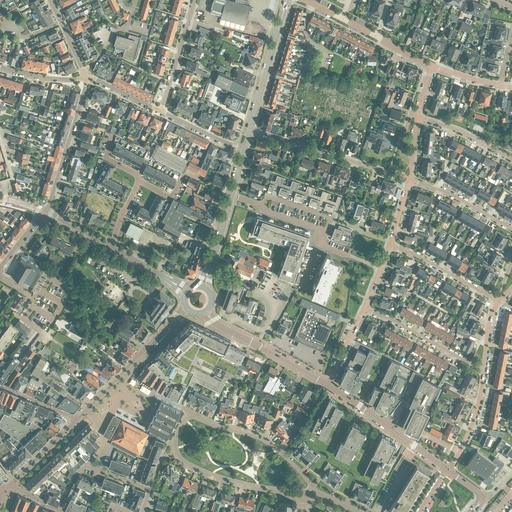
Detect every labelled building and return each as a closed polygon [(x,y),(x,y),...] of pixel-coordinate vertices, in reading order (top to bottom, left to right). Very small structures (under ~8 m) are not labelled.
[(251,6),(249,6),(235,2),(227,0),(213,0),(210,13),(221,16),(220,18),(220,21),(219,24),(244,30),(244,28),(245,25),(246,25),(251,6)] [(373,6),(382,9),(384,2),(377,0),(375,0),(374,4),(370,2),(370,5),(373,6)] [(454,0),(453,4),(458,6),(457,9),(461,11),(464,3),(461,2),(462,0),(454,0)] [(34,13),(43,8),(41,6),(45,4),(44,1),(40,3),(31,8),(34,13)] [(474,16),(479,4),(473,2),(471,6),(466,4),(463,12),(468,15),(469,14),(474,16)] [(67,8),(64,10),(67,15),(74,12),(72,9),(78,6),(77,3),(71,7),(68,8),(67,8)] [(114,11),(115,11),(119,9),(119,8),(116,3),(111,5),(114,11)] [(259,19),(270,23),(275,7),(263,4),(259,19)] [(487,8),(479,4),(474,16),(481,18),(480,20),(485,22),(485,24),(488,25),(491,11),(486,9),(487,8)] [(395,9),(391,8),(389,15),(397,18),(399,11),(402,11),(403,8),(396,5),(395,9)] [(380,16),(382,9),(373,6),(370,18),(377,20),(378,16),(380,16)] [(38,17),(48,12),(49,11),(48,9),(44,11),(43,8),(34,13),(37,18),(35,18),(37,21),(39,20),(39,19),(38,17)] [(152,17),(147,16),(148,11),(142,9),(140,17),(143,18),(143,22),(150,24),(152,17)] [(41,22),(51,17),(48,12),(38,17),(39,19),(41,22)] [(74,12),(67,15),(69,20),(76,16),(79,14),(78,12),(75,14),(74,12)] [(394,30),(397,18),(389,15),(386,22),(388,23),(387,28),(394,30)] [(73,28),(81,24),(80,23),(87,20),(86,16),(71,23),(73,28)] [(51,17),(41,22),(43,25),(42,26),(42,25),(39,26),(41,28),(53,22),(51,17)] [(170,24),(177,26),(178,20),(169,18),(168,20),(171,21),(170,24)] [(318,27),(321,20),(317,18),(313,26),(315,27),(316,25),(318,27)] [(299,25),(300,22),(293,20),(291,24),(298,26),(304,28),(304,26),(301,25),(301,26),(299,25)] [(495,32),(505,35),(507,28),(505,28),(506,24),(496,22),(496,21),(493,20),(492,23),(494,23),(493,28),(496,28),(495,32)] [(81,24),(73,28),(75,33),(81,30),(83,33),(87,31),(86,28),(92,26),(90,21),(84,24),(84,25),(81,26),(81,24)] [(327,31),(330,25),(325,22),(321,30),(323,31),(324,30),(327,31)] [(472,25),(463,22),(460,29),(469,32),(472,25)] [(336,36),(339,29),(335,27),(331,35),(333,36),(333,35),(336,36)] [(450,38),(453,31),(454,28),(451,27),(450,29),(449,28),(446,37),(450,38)] [(417,41),(422,30),(417,28),(414,31),(411,39),(417,41)] [(336,36),(333,40),(336,41),(337,39),(339,40),(340,38),(343,32),(339,29),(336,36)] [(58,34),(56,30),(48,34),(47,33),(42,35),(43,39),(49,36),(50,38),(58,34)] [(422,30),(417,41),(423,44),(428,33),(422,30)] [(77,41),(84,38),(83,36),(85,35),(86,34),(85,32),(81,34),(75,37),(77,41)] [(504,41),(505,35),(495,32),(494,37),(491,36),(490,41),(499,43),(499,40),(504,41)] [(50,38),(44,41),(42,42),(43,44),(48,42),(49,44),(52,42),(60,38),(58,34),(50,38)] [(140,39),(141,38),(129,34),(128,39),(125,38),(126,37),(119,35),(118,39),(116,38),(115,43),(116,44),(116,45),(125,48),(122,58),(134,61),(138,48),(139,48),(141,42),(140,41),(140,39)] [(201,43),(204,36),(200,35),(196,34),(193,42),(201,45),(201,43)] [(349,42),(352,36),(348,34),(344,42),(346,43),(347,41),(349,42)] [(173,37),(166,35),(164,35),(163,37),(166,38),(164,42),(171,45),(173,37)] [(250,46),(260,51),(263,44),(260,43),(261,39),(250,36),(249,40),(252,41),(250,46)] [(435,49),(440,38),(437,37),(436,40),(433,39),(429,46),(435,49)] [(352,46),(351,49),(350,52),(352,53),(356,46),(358,47),(361,41),(356,38),(353,44),(352,46)] [(440,38),(435,49),(441,51),(445,44),(441,42),(443,39),(440,38)] [(59,53),(67,50),(63,40),(55,44),(59,53)] [(81,49),(87,46),(86,45),(89,43),(90,42),(89,41),(85,42),(79,45),(81,49)] [(502,44),(499,43),(490,41),(489,41),(488,44),(490,44),(489,47),(492,47),(491,51),(501,54),(503,47),(501,47),(502,44)] [(367,51),(370,45),(365,43),(361,51),(363,52),(364,50),(367,51)] [(456,60),(460,51),(461,52),(464,44),(462,43),(459,49),(450,45),(446,55),(456,60)] [(258,56),(260,51),(250,46),(248,45),(247,49),(244,48),(243,51),(250,54),(251,53),(258,56)] [(195,58),(199,59),(201,52),(202,51),(192,47),(189,55),(196,57),(195,58)] [(161,54),(168,56),(169,50),(163,48),(161,54)] [(284,48),(283,53),(290,55),(290,56),(292,57),(292,55),(290,55),(291,50),(284,48)] [(84,58),(91,54),(90,53),(93,51),(94,50),(93,49),(89,50),(83,53),(84,57),(84,58)] [(464,51),(460,61),(469,65),(469,63),(472,64),(472,63),(475,65),(480,55),(466,49),(465,52),(464,51)] [(250,54),(243,51),(242,50),(241,54),(244,55),(243,60),(246,61),(245,65),(254,68),(257,59),(251,57),(252,54),(250,54)] [(500,60),(501,54),(491,51),(490,56),(487,55),(487,58),(486,60),(495,62),(495,59),(500,60)] [(71,59),(68,52),(65,54),(64,52),(59,55),(57,56),(58,59),(62,58),(64,62),(71,59)] [(371,54),(369,53),(368,55),(368,62),(376,62),(376,56),(372,56),(372,52),(371,54)] [(16,58),(18,54),(15,53),(14,57),(10,56),(8,62),(14,64),(16,58)] [(386,55),(385,54),(383,58),(381,57),(380,60),(382,61),(381,63),(385,65),(383,70),(387,73),(391,65),(388,63),(389,62),(389,61),(391,57),(389,56),(388,55),(386,55)] [(28,69),(30,59),(24,58),(22,67),(28,69)] [(35,70),(37,61),(30,59),(28,69),(35,70)] [(287,63),(288,61),(281,59),(280,63),(287,65),(286,67),(295,70),(296,67),(291,66),(291,64),(287,63)] [(96,71),(95,73),(100,75),(107,62),(101,60),(99,65),(96,64),(93,70),(96,71)] [(495,62),(486,60),(484,60),(483,62),(486,63),(485,65),(488,66),(487,70),(497,73),(498,66),(494,65),(495,62)] [(41,71),(43,62),(37,61),(35,70),(41,71)] [(68,74),(74,71),(76,71),(76,69),(73,61),(64,65),(60,67),(57,67),(57,73),(60,73),(60,72),(63,72),(64,71),(66,74),(68,73),(68,74)] [(193,72),(201,74),(207,76),(208,75),(202,73),(203,71),(198,69),(199,65),(195,64),(188,61),(185,67),(194,70),(193,72)] [(43,62),(41,71),(48,72),(49,63),(43,62)] [(105,78),(109,70),(105,68),(108,63),(107,62),(100,75),(105,78)] [(405,66),(405,64),(402,63),(400,70),(403,71),(404,69),(407,70),(405,74),(409,75),(408,78),(411,80),(412,80),(413,77),(414,77),(414,76),(415,73),(416,70),(408,67),(405,66)] [(162,74),(164,67),(158,65),(155,72),(160,73),(162,74)] [(394,75),(398,68),(393,65),(392,66),(389,72),(389,73),(391,74),(394,75)] [(233,79),(249,86),(253,75),(237,69),(233,78),(233,79)] [(284,74),(285,71),(278,69),(277,73),(284,75),(283,78),(286,79),(287,78),(292,80),(292,78),(287,76),(288,75),(284,74)] [(109,70),(105,78),(110,80),(114,72),(109,70)] [(182,78),(188,80),(190,81),(192,73),(186,71),(185,73),(183,73),(182,78)] [(233,79),(233,78),(220,72),(216,80),(212,77),(211,78),(209,83),(228,91),(229,88),(233,79)] [(117,86),(120,79),(115,76),(112,84),(117,86)] [(190,81),(188,80),(182,78),(180,84),(184,86),(184,87),(188,89),(190,81)] [(282,81),(282,80),(275,78),(274,82),(281,85),(280,88),(284,89),(284,88),(289,89),(290,87),(285,86),(285,84),(282,83),(282,81)] [(122,89),(125,81),(120,79),(117,86),(122,89)] [(246,96),(249,86),(233,79),(229,88),(246,96)] [(15,89),(17,82),(11,80),(9,87),(15,89)] [(437,86),(443,89),(445,83),(439,80),(439,81),(438,80),(437,84),(438,84),(437,86)] [(126,91),(130,83),(125,81),(122,89),(126,91)] [(17,82),(15,89),(14,92),(17,93),(18,90),(21,91),(23,84),(17,82)] [(131,93),(135,86),(130,83),(126,91),(131,93)] [(29,94),(30,92),(37,93),(38,86),(31,85),(30,88),(27,87),(26,94),(29,94)] [(37,93),(44,94),(43,98),(46,98),(48,90),(44,90),(45,87),(38,86),(37,93)] [(69,96),(78,99),(80,93),(71,90),(71,92),(69,91),(70,88),(63,86),(61,93),(69,96)] [(136,96),(139,88),(135,86),(131,93),(136,96)] [(435,92),(438,94),(441,95),(443,89),(437,86),(435,92)] [(461,94),(463,88),(455,86),(453,91),(452,96),(456,97),(457,92),(461,94)] [(397,92),(389,89),(386,88),(385,87),(379,103),(392,107),(395,97),(396,98),(397,95),(398,92),(397,92)] [(140,98),(144,90),(139,88),(136,96),(140,98)] [(279,90),(272,88),(271,93),(278,95),(286,98),(286,97),(282,96),(283,94),(279,93),(279,90)] [(93,93),(107,98),(109,94),(95,89),(94,90),(93,93)] [(397,95),(406,98),(408,92),(400,89),(398,92),(397,95)] [(145,100),(149,93),(144,90),(140,98),(145,100)] [(471,106),(473,99),(472,99),(474,92),(468,90),(465,98),(469,99),(467,104),(471,106)] [(488,105),(490,94),(481,91),(478,102),(488,105)] [(93,93),(91,100),(104,104),(105,104),(107,100),(109,101),(110,99),(107,98),(93,93)] [(149,93),(145,100),(150,103),(153,95),(149,93)] [(227,95),(224,101),(227,103),(226,106),(239,112),(245,98),(232,93),(230,96),(227,95)] [(403,104),(406,98),(397,95),(396,98),(395,101),(403,104)] [(508,111),(509,101),(506,100),(506,96),(498,95),(498,105),(504,106),(503,111),(508,111)] [(69,96),(67,101),(77,104),(78,99),(69,96)] [(180,111),(185,100),(184,103),(181,102),(182,99),(178,96),(175,103),(177,104),(175,109),(180,111)] [(270,98),(267,106),(275,108),(277,109),(278,107),(275,106),(277,100),(276,100),(270,98)] [(433,99),(432,102),(433,102),(432,105),(438,107),(442,108),(443,105),(439,104),(440,101),(436,99),(434,99),(433,99)] [(115,101),(112,106),(115,108),(117,109),(113,117),(115,118),(119,110),(123,102),(119,100),(117,102),(115,101)] [(185,113),(189,106),(186,104),(187,101),(185,100),(180,111),(185,113)] [(75,109),(77,104),(67,101),(66,104),(65,103),(64,106),(68,107),(75,109)] [(119,110),(115,118),(118,119),(120,115),(122,116),(124,112),(128,104),(123,102),(119,110)] [(189,106),(185,113),(190,116),(192,111),(195,113),(198,106),(193,104),(190,103),(189,106)] [(202,103),(196,115),(199,116),(197,120),(203,122),(207,113),(202,111),(205,105),(202,103)] [(108,117),(112,107),(107,105),(103,116),(108,117)] [(130,116),(134,108),(129,105),(125,113),(124,116),(129,119),(130,116)] [(436,113),(438,107),(432,105),(430,111),(436,113)] [(134,108),(130,116),(133,117),(126,130),(129,131),(135,118),(139,110),(134,108)] [(398,120),(401,112),(392,109),(389,108),(388,111),(391,112),(389,116),(398,120)] [(207,113),(203,122),(208,125),(210,121),(213,122),(218,111),(215,110),(212,115),(207,113)] [(57,112),(56,115),(63,117),(65,118),(72,120),(74,115),(64,112),(61,111),(60,113),(57,112)] [(264,118),(273,121),(274,116),(278,117),(279,115),(286,117),(287,114),(276,111),(275,115),(274,115),(275,114),(266,111),(264,118)] [(137,120),(135,124),(137,125),(135,129),(138,131),(142,122),(146,114),(141,112),(137,120)] [(99,124),(100,119),(97,118),(98,117),(88,113),(86,120),(96,123),(99,124)] [(374,116),(378,117),(377,118),(382,120),(381,122),(384,123),(385,121),(388,122),(389,118),(379,114),(375,113),(374,116)] [(135,137),(134,139),(136,140),(137,138),(138,138),(145,123),(147,124),(151,117),(146,114),(142,122),(138,131),(135,137)] [(296,138),(299,129),(295,127),(297,124),(294,123),(296,118),(294,118),(295,115),(291,114),(289,118),(291,118),(289,126),(291,126),(288,135),(296,138)] [(486,122),(488,117),(476,114),(474,119),(486,122)] [(228,115),(226,121),(230,122),(237,124),(239,118),(231,116),(228,115)] [(57,118),(56,121),(60,122),(61,122),(64,123),(70,125),(72,120),(65,118),(63,117),(62,120),(57,118)] [(154,127),(158,119),(153,117),(147,130),(149,131),(152,126),(154,127)] [(271,125),(273,121),(264,118),(261,128),(270,130),(272,131),(271,133),(277,135),(279,128),(271,125)] [(158,119),(154,127),(155,127),(153,130),(155,131),(154,133),(157,135),(159,130),(163,122),(158,119)] [(168,132),(173,123),(168,121),(165,128),(166,129),(164,135),(166,136),(168,132)] [(56,124),(56,126),(59,128),(62,128),(69,130),(69,129),(70,125),(64,123),(61,122),(60,122),(59,125),(56,124)] [(235,130),(237,124),(230,122),(228,128),(235,130)] [(173,134),(177,126),(173,123),(168,132),(173,134)] [(395,126),(384,123),(383,127),(382,128),(381,127),(380,130),(375,128),(374,131),(384,135),(386,130),(394,132),(395,126)] [(330,144),(332,135),(325,133),(324,132),(326,125),(322,124),(318,136),(324,138),(323,141),(330,144)] [(84,125),(82,131),(89,133),(89,134),(90,134),(94,135),(95,131),(97,131),(97,130),(98,130),(99,131),(101,132),(102,131),(105,132),(106,130),(102,128),(99,127),(98,127),(98,129),(92,127),(84,125)] [(219,135),(221,130),(216,128),(217,127),(214,125),(211,131),(219,135)] [(173,134),(172,135),(177,137),(178,135),(182,128),(177,126),(173,134)] [(302,130),(299,129),(296,138),(303,140),(306,132),(308,132),(310,127),(305,126),(305,128),(303,128),(302,130)] [(118,127),(115,134),(120,137),(124,129),(118,127)] [(59,130),(58,133),(60,134),(67,136),(69,130),(62,128),(59,128),(59,130)] [(182,141),(187,131),(182,128),(178,135),(179,135),(178,137),(181,139),(180,140),(182,141)] [(232,139),(235,132),(228,129),(226,132),(224,132),(222,136),(232,139)] [(348,145),(352,131),(347,130),(344,139),(339,137),(336,146),(344,148),(345,144),(348,145)] [(50,131),(48,136),(55,138),(59,139),(65,141),(67,136),(60,134),(58,133),(53,132),(50,131)] [(188,140),(192,133),(187,131),(182,141),(187,143),(188,140)] [(426,131),(425,138),(433,139),(440,140),(439,143),(443,144),(443,137),(440,136),(440,137),(434,136),(434,132),(433,132),(430,132),(426,131)] [(80,136),(80,138),(83,139),(83,140),(87,141),(87,142),(90,143),(91,140),(93,136),(89,135),(81,133),(81,134),(80,136)] [(54,144),(55,138),(43,134),(41,140),(44,141),(54,144)] [(196,135),(193,142),(199,145),(200,142),(199,142),(201,137),(196,135)] [(209,141),(201,137),(199,142),(200,142),(199,145),(206,148),(209,141)] [(55,138),(54,144),(57,145),(64,147),(65,141),(59,139),(55,138)] [(384,154),(386,149),(384,149),(386,142),(377,139),(374,147),(375,148),(374,151),(382,154),(382,153),(384,154)] [(270,147),(271,143),(266,142),(258,140),(255,147),(264,150),(265,145),(270,147)] [(455,149),(458,142),(453,140),(449,146),(455,149)] [(44,141),(43,143),(49,145),(48,148),(55,150),(62,152),(64,147),(57,145),(54,144),(44,141)] [(97,153),(99,148),(82,142),(80,148),(97,153)] [(114,147),(112,152),(116,155),(121,146),(122,145),(117,142),(116,144),(115,144),(114,147)] [(356,152),(358,144),(355,143),(352,142),(349,150),(356,152)] [(460,152),(464,145),(458,142),(455,149),(460,152)] [(15,152),(18,144),(14,143),(13,146),(8,144),(7,148),(15,152)] [(184,158),(180,156),(157,144),(152,152),(151,154),(150,156),(184,174),(187,167),(204,176),(207,170),(201,167),(191,162),(184,158)] [(203,163),(201,167),(207,170),(209,165),(210,162),(211,159),(213,155),(214,154),(216,151),(218,147),(211,144),(208,151),(207,151),(203,163)] [(434,146),(432,146),(424,145),(423,157),(440,159),(440,154),(433,153),(434,146)] [(466,155),(469,148),(464,145),(460,152),(466,155)] [(121,146),(116,155),(121,157),(126,149),(126,148),(121,146)] [(62,152),(55,150),(48,148),(47,151),(50,152),(50,154),(60,158),(62,152)] [(466,155),(465,158),(466,158),(467,159),(468,156),(471,158),(475,151),(469,148),(466,155)] [(88,156),(89,153),(85,152),(77,149),(75,155),(83,157),(84,155),(88,156)] [(126,149),(121,157),(126,159),(130,151),(126,149)] [(214,154),(213,155),(225,160),(228,152),(220,149),(219,152),(216,151),(214,154)] [(130,151),(126,159),(130,161),(135,153),(130,151)] [(264,152),(264,154),(254,151),(252,160),(256,161),(256,162),(261,164),(263,156),(278,160),(279,158),(279,156),(264,152)] [(475,151),(471,158),(478,161),(481,154),(475,151)] [(60,158),(50,154),(44,152),(43,155),(49,157),(48,159),(59,163),(60,158)] [(135,153),(130,161),(135,164),(139,156),(135,153)] [(139,156),(135,164),(140,166),(140,165),(142,162),(144,158),(139,156)] [(72,162),(84,166),(85,166),(86,163),(81,162),(82,159),(74,157),(72,162)] [(193,157),(191,162),(201,167),(203,163),(199,161),(200,160),(198,159),(193,157)] [(488,165),(491,160),(486,157),(483,163),(485,164),(484,167),(485,167),(483,171),(484,171),(482,175),(478,173),(477,174),(482,177),(485,172),(488,165)] [(300,166),(311,169),(310,171),(309,171),(308,173),(309,174),(308,180),(311,181),(315,165),(313,165),(314,161),(303,158),(300,166)] [(434,162),(444,163),(445,160),(430,158),(430,161),(423,160),(422,167),(431,168),(432,164),(433,164),(434,162)] [(57,168),(59,163),(48,159),(46,165),(57,168)] [(213,163),(214,161),(211,159),(210,162),(209,165),(218,169),(218,171),(227,176),(229,171),(220,167),(220,166),(213,163)] [(488,165),(485,172),(487,173),(488,169),(489,169),(490,167),(492,168),(493,168),(495,166),(496,163),(491,160),(488,165)] [(220,166),(220,167),(229,171),(231,165),(222,161),(221,163),(220,166)] [(326,173),(327,173),(328,172),(330,164),(319,161),(317,169),(324,171),(322,176),(325,177),(326,173)] [(142,166),(139,171),(144,174),(145,173),(149,165),(144,162),(144,163),(142,162),(140,165),(142,166)] [(106,163),(103,168),(112,172),(114,167),(106,163)] [(55,173),(57,168),(46,165),(45,170),(55,173)] [(149,165),(145,173),(148,175),(153,167),(149,165)] [(501,165),(497,173),(500,175),(497,179),(499,180),(501,177),(503,174),(506,168),(501,165)] [(339,183),(341,177),(344,168),(340,167),(337,166),(336,166),(335,170),(334,175),(337,176),(336,182),(339,183)] [(71,167),(69,172),(78,175),(81,176),(83,177),(83,174),(82,173),(78,172),(79,170),(71,167)] [(101,167),(99,171),(101,172),(109,176),(109,177),(112,172),(103,168),(101,167)] [(153,167),(148,175),(152,178),(153,177),(157,169),(153,167)] [(422,167),(422,174),(426,175),(426,176),(434,177),(434,173),(433,173),(433,172),(431,172),(431,168),(422,167)] [(350,170),(346,169),(344,168),(341,177),(339,183),(342,184),(344,178),(347,179),(350,170)] [(501,177),(504,179),(503,182),(502,183),(504,184),(505,183),(511,171),(506,168),(503,174),(501,177)] [(38,169),(37,171),(48,174),(47,177),(54,179),(55,173),(45,170),(44,171),(38,169)] [(157,169),(153,177),(157,179),(161,171),(157,169)] [(251,171),(249,178),(261,182),(263,176),(269,178),(271,173),(272,173),(273,171),(272,170),(265,169),(264,173),(257,172),(257,173),(251,171)] [(161,171),(157,179),(161,181),(165,173),(161,171)] [(69,172),(67,178),(70,178),(69,181),(75,183),(76,180),(77,178),(80,179),(81,176),(78,175),(69,172)] [(99,177),(95,178),(97,182),(108,178),(109,176),(101,172),(99,177)] [(357,172),(355,178),(352,177),(349,185),(356,187),(357,184),(364,186),(365,179),(363,179),(364,174),(360,173),(357,172)] [(165,173),(161,181),(164,183),(168,176),(169,175),(165,173)] [(449,183),(452,177),(447,173),(443,179),(449,183)] [(54,179),(47,177),(37,174),(36,177),(46,180),(45,183),(52,185),(54,179)] [(221,186),(224,178),(215,175),(212,182),(221,186)] [(164,183),(164,184),(168,186),(173,178),(168,176),(164,183)] [(271,181),(268,190),(273,191),(273,188),(276,189),(281,177),(277,176),(275,182),(271,181)] [(173,178),(168,186),(172,188),(177,179),(173,177),(173,178)] [(281,177),(276,189),(279,190),(278,193),(283,195),(286,186),(282,184),(284,178),(281,177)] [(455,186),(458,180),(452,177),(449,183),(455,186)] [(108,178),(97,182),(98,186),(102,184),(106,186),(109,179),(108,178)] [(106,186),(105,188),(110,190),(110,189),(114,181),(110,179),(109,179),(106,186)] [(194,180),(190,186),(197,190),(197,189),(200,184),(194,180)] [(386,196),(387,191),(390,182),(387,181),(384,180),(383,180),(382,184),(378,183),(376,188),(380,189),(384,190),(384,192),(383,195),(382,199),(384,200),(386,196)] [(460,189),(463,183),(458,180),(455,186),(460,189)] [(114,181),(110,189),(115,192),(119,184),(114,181)] [(247,186),(245,192),(257,196),(259,190),(262,191),(264,186),(252,181),(251,185),(251,187),(247,186)] [(286,186),(283,195),(288,196),(289,194),(291,195),(296,182),(293,181),(290,187),(286,186)] [(469,186),(466,192),(471,195),(474,189),(478,182),(476,181),(472,188),(469,186)] [(296,182),(291,195),(294,195),(293,198),(298,200),(301,191),(297,190),(299,183),(296,182)] [(385,198),(384,200),(388,201),(390,194),(393,195),(394,193),(396,184),(393,183),(390,182),(387,191),(386,196),(385,198)] [(466,192),(469,186),(463,183),(460,189),(466,192)] [(119,184),(115,192),(119,194),(123,186),(119,184)] [(148,198),(153,189),(140,184),(136,193),(148,198)] [(369,185),(367,191),(373,193),(375,186),(369,185)] [(75,195),(77,189),(74,188),(65,186),(63,191),(75,195)] [(119,194),(124,197),(124,196),(125,196),(126,194),(126,193),(128,188),(124,186),(123,186),(119,194)] [(301,191),(298,200),(303,202),(304,199),(307,200),(311,187),(308,186),(306,192),(301,191)] [(50,190),(44,187),(42,187),(41,190),(43,190),(42,194),(49,196),(50,190)] [(311,187),(307,200),(309,201),(309,203),(313,205),(317,196),(312,195),(315,188),(311,187)] [(209,188),(207,193),(208,194),(210,194),(216,197),(218,191),(212,189),(209,188)] [(482,198),(485,192),(480,189),(476,195),(482,198)] [(317,196),(313,205),(318,207),(319,204),(322,205),(326,192),(323,191),(321,198),(317,196)] [(205,192),(203,197),(208,199),(215,201),(216,197),(210,194),(208,194),(207,193),(205,192)] [(326,192),(322,205),(325,206),(324,209),(328,210),(332,201),(327,200),(330,193),(326,192)] [(487,201),(491,195),(485,192),(482,198),(487,201)] [(423,202),(425,195),(418,193),(417,196),(413,195),(411,201),(415,202),(415,200),(419,201),(417,208),(414,207),(413,209),(419,212),(422,202),(423,202)] [(157,195),(154,200),(163,204),(165,199),(157,195)] [(425,195),(423,202),(430,205),(432,197),(425,195)] [(491,195),(487,201),(493,204),(496,198),(491,195)] [(332,201),(328,210),(333,212),(334,209),(337,210),(341,197),(338,196),(336,203),(332,201)] [(195,197),(190,208),(194,209),(203,214),(205,209),(215,214),(217,206),(208,202),(195,197)] [(74,204),(71,203),(72,202),(65,199),(61,208),(67,211),(70,205),(73,206),(72,207),(77,209),(80,202),(76,200),(74,204)] [(169,208),(169,209),(171,210),(183,216),(185,213),(190,216),(194,209),(190,208),(179,202),(176,200),(175,200),(174,199),(172,202),(169,208)] [(163,204),(154,200),(152,204),(160,209),(163,204)] [(351,200),(349,206),(352,207),(352,208),(353,208),(354,208),(356,209),(353,217),(365,220),(369,208),(364,207),(364,205),(351,200)] [(442,209),(445,203),(440,200),(436,206),(442,209)] [(451,206),(445,203),(442,209),(448,212),(451,206)] [(501,212),(505,206),(499,203),(495,209),(501,212)] [(135,209),(133,212),(134,212),(134,213),(138,215),(139,215),(143,207),(138,204),(136,209),(135,209)] [(152,204),(150,209),(157,213),(158,213),(160,209),(152,204)] [(451,206),(448,212),(454,215),(457,209),(451,206)] [(507,216),(510,209),(505,206),(501,212),(507,216)] [(147,209),(143,207),(139,215),(143,218),(143,217),(147,210),(147,209)] [(150,209),(149,211),(153,222),(156,221),(155,217),(157,213),(150,209)] [(169,209),(162,221),(165,223),(166,221),(177,227),(183,216),(171,210),(169,209)] [(213,219),(203,214),(194,209),(190,216),(202,221),(209,225),(212,225),(213,219)] [(214,219),(215,214),(205,209),(203,214),(213,219),(214,219)] [(103,227),(105,221),(96,217),(98,214),(89,210),(85,219),(94,223),(103,227)] [(147,210),(143,217),(147,219),(149,223),(153,222),(149,211),(147,210)] [(410,218),(416,220),(419,221),(421,215),(412,212),(410,218)] [(464,222),(468,215),(462,212),(458,219),(464,222)] [(25,228),(18,222),(16,221),(18,219),(11,213),(7,218),(9,220),(14,224),(15,225),(23,231),(25,228)] [(469,225),(473,218),(468,215),(464,222),(469,225)] [(258,216),(252,232),(289,245),(279,276),(293,281),(294,281),(306,244),(309,235),(309,234),(258,216)] [(377,229),(379,222),(373,221),(374,218),(371,217),(370,221),(372,222),(370,227),(377,229)] [(18,222),(25,228),(28,225),(27,224),(30,221),(26,218),(23,221),(20,219),(18,222)] [(410,218),(409,224),(415,225),(422,228),(426,229),(427,227),(419,224),(420,221),(419,221),(416,220),(410,218)] [(475,228),(478,221),(473,218),(469,225),(475,228)] [(165,223),(162,229),(179,238),(182,232),(177,229),(178,227),(177,227),(166,221),(165,223)] [(478,221),(475,228),(481,231),(484,224),(478,221)] [(193,222),(191,229),(192,229),(196,231),(197,231),(207,235),(208,233),(209,230),(208,229),(201,227),(201,225),(193,222)] [(379,222),(377,229),(383,231),(385,224),(379,222)] [(138,240),(144,229),(130,223),(125,233),(138,240)] [(20,235),(23,231),(15,225),(13,227),(15,229),(14,231),(20,235)] [(334,228),(333,232),(343,235),(344,231),(350,233),(351,230),(339,226),(338,229),(334,228)] [(487,226),(484,232),(489,235),(492,228),(487,226)] [(20,235),(14,231),(11,228),(7,233),(8,234),(16,240),(20,235)] [(205,240),(207,235),(197,231),(195,236),(205,240)] [(497,233),(494,238),(505,244),(508,239),(505,237),(506,236),(496,231),(495,232),(497,233)] [(333,232),(332,236),(335,237),(334,241),(346,245),(348,242),(341,239),(343,235),(333,232)] [(13,244),(16,240),(8,234),(7,236),(9,237),(7,240),(13,244)] [(63,241),(64,240),(54,235),(51,241),(48,239),(45,240),(43,243),(38,239),(36,242),(31,248),(38,254),(46,245),(49,244),(59,249),(58,250),(69,255),(68,256),(71,258),(73,254),(70,253),(73,246),(70,245),(63,241)] [(405,235),(403,241),(411,243),(412,240),(416,241),(416,238),(414,237),(413,237),(405,235)] [(13,244),(7,240),(4,238),(1,242),(9,249),(13,244)] [(502,249),(505,244),(494,238),(491,243),(484,240),(480,238),(479,241),(483,243),(492,248),(493,249),(496,245),(495,247),(499,249),(499,247),(502,249)] [(479,250),(483,243),(479,241),(475,248),(479,250)] [(0,248),(6,253),(9,249),(1,242),(0,243),(0,244),(2,246),(0,248)] [(201,256),(204,246),(191,242),(189,247),(194,248),(193,253),(201,256)] [(432,253),(436,246),(430,243),(426,250),(432,253)] [(437,256),(441,249),(436,246),(432,253),(437,256)] [(441,249),(437,256),(443,259),(447,253),(444,251),(446,248),(443,246),(441,249)] [(232,257),(228,267),(250,277),(254,268),(253,268),(254,265),(266,269),(269,262),(260,258),(259,260),(258,259),(257,259),(248,255),(248,253),(241,249),(239,254),(238,256),(240,257),(239,260),(232,257)] [(453,251),(447,262),(452,265),(456,258),(458,254),(453,251)] [(487,252),(486,254),(498,261),(501,256),(492,251),(491,254),(487,252)] [(327,254),(325,258),(323,263),(312,288),(314,289),(311,296),(325,302),(341,264),(329,258),(330,256),(327,254)] [(486,254),(485,256),(487,257),(485,261),(495,266),(497,263),(496,263),(498,261),(486,254)] [(199,270),(202,258),(192,255),(189,267),(199,270)] [(45,265),(33,258),(32,261),(31,261),(31,260),(28,258),(25,264),(20,262),(12,276),(24,283),(25,283),(32,287),(45,265)] [(458,268),(462,261),(456,258),(452,265),(458,268)] [(397,259),(395,264),(400,267),(399,270),(401,270),(405,272),(410,274),(412,275),(414,271),(411,270),(412,268),(403,265),(404,261),(397,259)] [(465,270),(467,271),(469,266),(467,265),(467,264),(462,261),(458,268),(464,271),(465,270)] [(184,264),(183,267),(187,269),(185,275),(194,277),(196,270),(187,268),(187,267),(188,265),(184,264)] [(419,268),(415,274),(421,278),(425,271),(419,268)] [(486,269),(483,274),(484,274),(491,279),(494,273),(492,273),(493,271),(489,269),(488,270),(487,269),(486,269)] [(396,279),(403,281),(404,279),(398,276),(399,273),(393,270),(390,276),(396,279)] [(425,271),(421,278),(427,281),(430,274),(425,271)] [(479,272),(477,276),(480,277),(479,279),(478,280),(486,284),(486,283),(487,283),(488,284),(491,279),(484,274),(483,274),(480,272),(479,272)] [(427,281),(425,283),(429,286),(429,287),(430,288),(432,284),(436,277),(430,274),(427,281)] [(402,284),(403,281),(396,279),(390,276),(388,282),(394,284),(395,281),(402,284)] [(432,284),(430,288),(431,288),(432,287),(433,288),(436,289),(438,287),(442,280),(436,277),(432,284)] [(151,294),(157,284),(146,278),(141,288),(151,294)] [(222,307),(226,308),(225,309),(226,309),(226,308),(226,309),(227,309),(231,310),(231,311),(231,310),(231,311),(232,311),(233,311),(234,311),(235,311),(236,311),(237,311),(238,311),(239,311),(240,311),(239,314),(243,315),(242,317),(247,319),(247,320),(248,321),(249,321),(250,321),(250,320),(255,322),(256,320),(260,321),(259,323),(264,325),(266,318),(262,317),(264,311),(264,310),(260,309),(261,305),(258,303),(257,303),(258,301),(253,299),(249,298),(249,300),(244,299),(244,300),(240,299),(245,286),(231,281),(230,284),(229,283),(228,284),(228,285),(228,286),(228,287),(228,288),(228,289),(228,290),(228,291),(228,292),(226,297),(222,307)] [(447,292),(451,285),(445,282),(441,289),(447,292)] [(453,296),(456,289),(451,285),(447,292),(453,296)] [(386,287),(384,293),(390,295),(391,292),(394,294),(397,295),(398,292),(403,294),(404,291),(401,290),(397,288),(395,291),(392,290),(391,289),(386,287)] [(458,299),(462,292),(456,289),(453,296),(458,299)] [(156,326),(174,301),(160,291),(156,296),(158,297),(156,300),(159,302),(156,306),(153,304),(152,306),(154,307),(151,312),(149,310),(147,312),(146,311),(143,315),(137,310),(135,309),(130,314),(133,316),(139,321),(142,316),(156,326)] [(6,303),(11,296),(7,292),(2,299),(6,303)] [(462,292),(458,299),(464,302),(466,303),(467,302),(470,296),(468,295),(462,292)] [(19,314),(23,309),(20,307),(25,300),(17,295),(11,305),(17,309),(15,312),(19,314)] [(470,296),(467,302),(470,304),(470,303),(474,305),(476,307),(482,310),(485,304),(479,301),(479,302),(478,301),(476,304),(471,301),(473,298),(470,296)] [(307,308),(294,339),(299,341),(302,342),(301,344),(307,347),(308,345),(312,347),(316,348),(322,351),(335,320),(336,319),(336,318),(337,316),(338,314),(335,312),(306,300),(303,298),(300,304),(303,306),(304,306),(307,308)] [(381,299),(379,305),(386,308),(390,309),(392,303),(390,302),(389,302),(381,299)] [(391,299),(390,302),(392,303),(395,304),(394,306),(398,308),(400,303),(397,302),(391,299)] [(474,305),(470,313),(476,316),(477,314),(479,315),(482,310),(476,307),(474,305)] [(404,316),(408,310),(402,307),(399,313),(404,316)] [(410,319),(413,313),(408,310),(404,316),(410,319)] [(413,313),(410,319),(415,322),(420,313),(418,312),(416,315),(413,313)] [(420,313),(415,322),(420,325),(423,319),(421,317),(422,315),(422,314),(420,313)] [(468,320),(466,323),(471,325),(477,328),(479,322),(474,320),(475,317),(470,315),(468,320)] [(24,339),(27,335),(32,329),(20,320),(15,326),(21,331),(19,335),(24,339)] [(289,331),(292,324),(285,320),(283,324),(280,323),(277,331),(284,334),(286,329),(289,331)] [(429,330),(433,324),(427,321),(424,327),(429,330)] [(367,328),(374,331),(377,325),(372,322),(372,324),(370,322),(367,328)] [(381,334),(386,323),(383,322),(378,333),(381,334)] [(466,323),(463,331),(463,332),(467,334),(468,331),(474,334),(477,328),(471,325),(466,323)] [(0,348),(4,352),(19,331),(10,324),(0,337),(0,348)] [(135,328),(132,332),(134,333),(139,337),(144,341),(151,332),(146,328),(141,324),(140,326),(138,325),(137,327),(135,328)] [(435,333),(438,327),(433,324),(429,330),(435,333)] [(132,332),(121,325),(118,331),(114,328),(112,331),(129,341),(134,333),(132,332)] [(155,358),(138,375),(177,402),(179,404),(180,404),(189,386),(191,386),(193,388),(195,383),(220,395),(228,378),(232,380),(245,355),(244,355),(227,347),(229,343),(203,330),(203,332),(190,325),(188,328),(187,327),(175,339),(176,339),(169,347),(168,346),(155,358)] [(75,326),(72,332),(82,338),(84,333),(85,332),(75,326)] [(440,336),(443,330),(438,327),(435,333),(440,336)] [(371,338),(374,331),(367,328),(364,333),(367,335),(366,336),(371,338)] [(388,337),(391,331),(386,328),(383,334),(388,337)] [(445,339),(448,333),(443,330),(440,336),(445,339)] [(394,340),(397,334),(391,331),(388,337),(394,340)] [(448,333),(445,339),(450,342),(454,336),(451,335),(452,332),(450,331),(448,333)] [(399,343),(402,337),(397,334),(394,340),(399,343)] [(404,346),(407,340),(402,337),(399,343),(404,346)] [(463,343),(472,347),(474,342),(469,339),(467,342),(464,341),(463,343)] [(404,346),(403,348),(405,350),(407,347),(410,349),(413,342),(407,340),(404,346)] [(458,340),(457,343),(463,346),(461,349),(464,350),(462,353),(466,355),(467,351),(469,353),(469,352),(471,353),(472,350),(471,349),(472,347),(463,343),(458,340)] [(127,343),(125,341),(123,345),(125,346),(124,348),(117,343),(115,346),(122,351),(131,356),(136,348),(127,342),(127,343)] [(413,351),(412,353),(415,355),(417,356),(419,354),(422,348),(417,345),(413,351)] [(53,357),(55,353),(45,346),(42,350),(53,357)] [(108,349),(106,353),(116,359),(124,364),(129,356),(120,351),(117,349),(116,350),(110,346),(108,349)] [(36,352),(29,347),(11,373),(4,384),(11,387),(19,376),(30,361),(36,352)] [(424,356),(427,351),(422,348),(419,354),(424,356)] [(350,361),(340,382),(351,388),(350,389),(356,392),(362,380),(362,379),(359,378),(360,375),(365,378),(376,354),(369,350),(367,354),(366,354),(357,350),(352,361),(350,361)] [(427,358),(423,366),(425,367),(426,365),(428,362),(429,359),(432,354),(427,351),(424,356),(427,358)] [(434,362),(438,356),(432,354),(429,359),(434,362)] [(85,355),(84,357),(86,359),(94,363),(95,361),(88,357),(85,355)] [(5,365),(0,372),(0,382),(4,384),(11,373),(19,362),(16,359),(11,356),(5,365)] [(438,364),(433,373),(435,374),(436,371),(438,368),(440,365),(443,359),(438,356),(434,362),(438,364)] [(105,367),(115,373),(118,369),(120,369),(121,368),(121,366),(110,359),(107,357),(103,362),(107,364),(106,365),(101,361),(99,363),(102,365),(105,367)] [(33,396),(43,380),(46,375),(47,375),(40,371),(46,362),(41,358),(32,372),(40,377),(38,380),(31,377),(23,392),(33,396)] [(107,381),(110,377),(98,369),(82,359),(79,363),(99,376),(107,381)] [(246,362),(242,369),(243,370),(249,373),(251,369),(254,362),(248,359),(246,362)] [(440,365),(438,368),(440,369),(442,367),(445,368),(448,362),(443,359),(440,365)] [(75,368),(77,364),(70,360),(68,364),(75,368)] [(237,370),(236,373),(240,375),(243,370),(242,369),(246,362),(243,360),(238,370),(237,370)] [(30,376),(32,372),(36,366),(30,361),(19,376),(11,387),(22,391),(28,380),(30,376)] [(375,386),(368,400),(377,405),(376,408),(384,412),(394,392),(391,391),(392,388),(398,391),(405,377),(406,378),(410,370),(391,361),(379,386),(378,388),(375,386)] [(257,372),(260,365),(254,362),(251,369),(257,372)] [(65,384),(71,376),(63,371),(53,365),(51,369),(61,376),(59,378),(63,381),(62,381),(64,382),(63,383),(65,384)] [(100,367),(98,369),(110,377),(113,373),(114,373),(115,373),(105,367),(102,365),(101,367),(100,367)] [(275,382),(277,378),(274,376),(277,371),(270,367),(266,374),(270,376),(269,378),(269,379),(275,382)] [(407,427),(406,429),(417,435),(427,414),(425,413),(437,386),(412,371),(398,401),(411,407),(403,425),(407,427)] [(96,384),(100,380),(88,372),(84,378),(83,377),(80,381),(92,389),(96,392),(101,387),(96,384)] [(43,380),(33,396),(42,401),(47,393),(47,392),(52,386),(65,395),(68,391),(58,385),(61,381),(50,374),(49,375),(48,374),(47,376),(46,375),(43,380)] [(465,379),(472,383),(475,378),(468,374),(465,379)] [(71,376),(65,384),(72,389),(70,393),(70,394),(72,395),(74,395),(76,391),(78,392),(79,391),(85,396),(91,389),(83,384),(71,376)] [(294,382),(290,379),(290,378),(287,376),(285,380),(283,379),(283,378),(279,376),(275,384),(274,385),(278,387),(281,383),(285,386),(286,385),(288,386),(287,389),(293,392),(296,387),(293,385),(294,382)] [(462,378),(459,383),(469,389),(472,383),(465,379),(462,378)] [(138,392),(140,390),(130,381),(129,383),(138,392)] [(275,384),(269,381),(264,390),(270,392),(272,389),(274,385),(275,384)] [(459,383),(458,386),(461,387),(459,390),(467,394),(469,389),(459,383)] [(47,393),(42,401),(54,406),(61,398),(64,394),(52,386),(47,392),(47,393)] [(304,403),(312,391),(303,386),(298,395),(303,399),(301,401),(304,403)] [(458,398),(460,395),(447,389),(444,393),(452,397),(453,396),(458,398)] [(1,413),(5,403),(7,404),(6,404),(7,404),(11,393),(6,391),(3,390),(0,398),(0,404),(1,405),(0,408),(0,415),(2,417),(3,414),(1,413)] [(76,391),(74,395),(81,400),(85,396),(79,391),(78,392),(76,391)] [(189,392),(186,400),(214,412),(217,405),(213,403),(214,400),(195,391),(194,394),(189,392)] [(505,398),(502,397),(502,393),(495,392),(494,398),(501,399),(505,400),(505,398)] [(7,404),(6,404),(4,413),(9,416),(10,415),(12,409),(18,396),(11,393),(7,404)] [(66,394),(65,396),(55,406),(67,410),(72,412),(76,411),(78,409),(79,408),(81,406),(81,405),(66,394)] [(15,409),(14,410),(12,409),(10,415),(17,418),(20,411),(21,409),(22,409),(26,401),(20,398),(15,409)] [(221,403),(219,413),(219,414),(223,415),(223,414),(226,415),(229,402),(230,399),(226,398),(225,404),(221,403)] [(229,402),(226,415),(229,416),(229,417),(233,418),(233,417),(234,417),(235,410),(232,409),(234,400),(230,399),(229,402)] [(320,411),(307,439),(366,468),(364,472),(371,476),(370,478),(377,482),(380,475),(386,478),(401,445),(394,440),(392,444),(389,443),(390,441),(388,440),(389,438),(382,434),(380,439),(358,429),(359,427),(352,424),(351,426),(339,417),(343,408),(335,405),(336,403),(329,399),(323,412),(320,411)] [(457,405),(465,408),(468,403),(460,399),(457,405)] [(26,417),(33,403),(26,400),(26,401),(22,409),(21,412),(24,413),(23,415),(26,417)] [(160,402),(146,428),(155,432),(158,434),(166,438),(179,412),(160,402)] [(240,411),(238,418),(239,418),(239,419),(245,420),(247,412),(248,408),(248,407),(249,404),(244,403),(243,411),(240,411)] [(34,404),(29,413),(26,419),(27,420),(25,423),(29,425),(30,426),(32,422),(36,415),(39,406),(34,404)] [(247,412),(245,420),(251,422),(252,421),(253,421),(255,414),(254,414),(255,412),(257,412),(259,407),(253,405),(252,408),(248,407),(248,408),(247,412)] [(462,414),(465,408),(457,405),(455,410),(462,414)] [(52,419),(58,413),(39,406),(36,415),(43,420),(45,416),(52,419)] [(308,412),(297,406),(295,411),(305,417),(308,412)] [(258,421),(257,424),(259,424),(263,426),(267,414),(268,412),(262,410),(263,408),(259,407),(257,412),(260,413),(257,421),(258,421)] [(267,414),(263,426),(269,428),(270,426),(271,426),(272,424),(274,418),(275,417),(277,418),(280,410),(275,408),(272,416),(267,414)] [(450,408),(449,411),(453,413),(452,416),(459,420),(462,414),(455,410),(452,409),(450,408)] [(61,415),(58,413),(52,420),(60,427),(67,421),(67,420),(61,415)] [(48,440),(52,436),(44,430),(40,427),(32,422),(30,426),(4,414),(0,421),(0,426),(25,445),(33,454),(38,449),(48,439),(48,440)] [(114,416),(104,435),(113,439),(110,444),(136,457),(138,452),(139,453),(148,434),(114,416)] [(447,429),(453,432),(455,427),(454,426),(454,425),(450,423),(452,420),(449,418),(444,416),(442,421),(446,423),(444,428),(447,429)] [(60,428),(54,422),(51,421),(48,426),(56,432),(60,428)] [(274,429),(273,430),(275,433),(276,433),(277,432),(279,435),(284,429),(287,426),(288,425),(285,422),(283,424),(281,422),(279,424),(273,429),(274,429)] [(89,424),(80,432),(97,450),(101,446),(95,441),(98,438),(96,436),(98,434),(89,424)] [(56,432),(48,426),(44,430),(52,436),(56,432)] [(287,426),(279,435),(281,437),(280,438),(283,441),(284,440),(289,435),(291,432),(291,430),(287,426)] [(429,431),(429,432),(436,435),(440,437),(442,434),(442,433),(431,428),(429,431)] [(4,429),(0,432),(0,435),(2,438),(5,436),(6,437),(6,436),(9,433),(4,429)] [(443,435),(442,435),(444,436),(448,438),(448,436),(450,437),(453,432),(447,429),(445,432),(444,431),(443,435)] [(502,438),(504,432),(490,429),(488,434),(483,432),(479,443),(487,446),(490,438),(494,441),(497,435),(502,438)] [(97,450),(80,432),(72,440),(90,457),(97,450)] [(6,465),(13,473),(23,463),(17,456),(16,455),(10,449),(5,442),(2,438),(0,435),(0,455),(2,459),(6,465)] [(28,459),(33,454),(26,447),(23,445),(11,435),(8,438),(12,442),(21,452),(28,459)] [(17,456),(23,463),(28,459),(21,452),(12,442),(8,438),(5,442),(10,449),(16,455),(17,456)] [(153,439),(151,444),(154,445),(162,448),(164,443),(153,439)] [(72,440),(63,448),(69,455),(75,449),(80,453),(79,455),(77,456),(80,459),(77,462),(81,466),(90,457),(72,440)] [(306,444),(303,441),(298,446),(301,449),(300,451),(299,451),(296,454),(302,459),(309,451),(303,447),(306,444)] [(154,445),(152,449),(161,453),(162,448),(154,445)] [(511,448),(510,447),(509,450),(506,448),(501,454),(507,458),(509,455),(511,457),(511,448)] [(63,448),(59,453),(77,470),(80,467),(81,466),(77,462),(70,454),(69,455),(63,448)] [(152,449),(150,454),(159,457),(161,453),(152,449)] [(492,461),(477,450),(467,464),(486,478),(483,482),(488,486),(491,482),(504,464),(495,458),(492,461)] [(320,456),(317,453),(314,456),(309,451),(302,459),(308,464),(311,461),(312,459),(315,462),(320,456)] [(77,470),(59,453),(49,462),(57,469),(59,471),(65,466),(70,472),(67,477),(71,481),(77,470)] [(150,454),(148,459),(157,462),(159,457),(150,454)] [(402,456),(394,469),(399,472),(404,464),(410,468),(414,463),(402,456)] [(24,465),(17,472),(20,475),(33,462),(29,458),(23,464),(24,465)] [(116,461),(112,459),(108,468),(113,470),(116,461)] [(116,461),(113,470),(118,471),(122,462),(117,460),(116,461)] [(122,462),(118,471),(123,473),(127,463),(127,462),(122,461),(122,462)] [(145,461),(143,466),(154,470),(156,465),(145,461)] [(57,469),(49,462),(39,471),(65,487),(66,484),(58,480),(53,475),(57,469)] [(127,463),(123,473),(128,475),(132,465),(127,463)] [(331,465),(328,463),(324,469),(327,472),(326,473),(323,477),(330,481),(335,473),(329,468),(331,465)] [(388,511),(406,511),(431,472),(416,463),(386,510),(388,511)] [(0,481),(5,480),(4,479),(11,476),(2,464),(0,465),(0,481)] [(168,465),(162,471),(165,473),(163,475),(166,478),(168,476),(174,469),(171,466),(170,467),(168,465)] [(143,466),(141,471),(152,475),(154,470),(143,466)] [(168,476),(166,478),(170,481),(171,479),(173,481),(179,475),(177,473),(174,469),(168,476)] [(24,476),(22,474),(20,477),(23,480),(30,472),(28,471),(24,476)] [(26,485),(32,492),(39,486),(41,487),(44,484),(47,487),(46,488),(61,496),(65,487),(39,471),(26,485)] [(141,471),(139,475),(150,480),(152,475),(141,471)] [(341,477),(335,473),(330,481),(336,486),(339,482),(338,482),(339,480),(343,482),(347,476),(344,473),(341,477)] [(90,493),(95,483),(96,481),(91,478),(90,480),(80,475),(76,483),(74,483),(72,487),(71,487),(70,491),(68,496),(68,495),(62,508),(69,511),(68,511),(69,511),(84,511),(89,503),(91,499),(93,494),(90,493)] [(139,475),(138,480),(148,485),(150,480),(139,475)] [(97,481),(95,486),(105,490),(106,489),(107,485),(109,480),(104,478),(102,483),(97,481)] [(182,485),(181,487),(184,489),(185,487),(188,489),(192,481),(188,479),(188,478),(187,478),(186,478),(185,478),(181,485),(182,485)] [(107,485),(106,489),(110,491),(112,487),(114,482),(109,480),(107,485)] [(192,481),(188,489),(191,490),(191,491),(191,492),(193,492),(194,492),(195,492),(199,484),(192,481)] [(112,487),(110,491),(115,493),(116,489),(117,489),(119,484),(114,482),(112,487)] [(359,484),(355,483),(352,490),(356,491),(356,493),(355,493),(353,497),(361,500),(365,491),(358,488),(359,484)] [(32,492),(33,493),(43,500),(47,502),(57,506),(62,496),(61,496),(46,488),(47,487),(44,484),(41,487),(39,486),(32,492)] [(116,489),(115,493),(120,495),(123,488),(124,485),(119,484),(117,489),(116,489)] [(207,497),(210,488),(206,487),(203,486),(200,494),(198,493),(196,497),(197,497),(194,505),(198,506),(200,499),(205,501),(207,497)] [(210,488),(207,497),(214,499),(217,491),(214,490),(210,488)] [(137,489),(135,494),(144,497),(146,492),(137,489)] [(371,493),(365,491),(361,500),(368,503),(370,499),(369,499),(370,497),(374,498),(377,491),(373,490),(371,493)] [(213,510),(212,511),(217,511),(220,505),(224,506),(228,494),(224,493),(221,492),(219,500),(216,499),(216,501),(215,502),(214,506),(213,508),(213,509),(213,510)] [(134,493),(132,498),(142,502),(144,497),(135,494),(134,493)] [(228,494),(224,506),(228,507),(226,511),(232,511),(235,505),(233,504),(235,496),(232,496),(232,495),(228,494)] [(17,496),(10,511),(21,511),(22,511),(25,511),(30,501),(23,498),(22,498),(17,496)] [(236,506),(235,509),(244,511),(247,499),(243,498),(240,497),(238,505),(237,507),(236,506)] [(131,498),(129,502),(140,507),(142,502),(132,498),(131,498)] [(244,511),(243,511),(251,511),(252,511),(252,510),(254,510),(255,505),(253,504),(254,500),(247,499),(244,511)] [(30,501),(25,511),(36,511),(39,504),(31,501),(30,501)] [(129,502),(127,507),(138,511),(140,507),(129,502)] [(294,511),(295,507),(296,506),(296,503),(292,502),(292,504),(281,503),(280,511),(268,511),(270,508),(269,507),(270,506),(265,504),(264,505),(262,505),(260,511),(262,511),(261,511),(294,511)]
